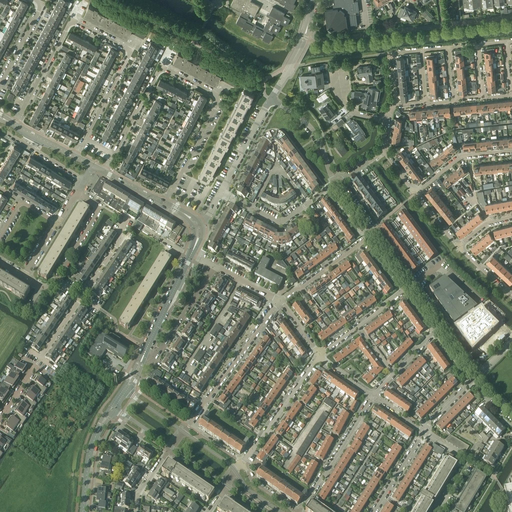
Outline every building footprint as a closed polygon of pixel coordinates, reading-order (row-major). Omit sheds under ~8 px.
[(19,3),(18,6),(24,10),(27,4),(20,1),(19,0),(18,3),(19,3)] [(233,0),(230,5),(230,6),(240,10),(242,11),(244,13),(242,17),(239,16),(236,23),(243,27),(242,29),(249,32),(249,31),(252,33),(252,34),(259,38),(259,37),(262,38),(262,39),(269,43),(273,36),(271,35),(273,32),(277,34),(280,27),(278,26),(280,23),(286,26),(290,19),(289,18),(288,18),(285,17),(283,15),(284,13),(272,7),(269,14),(270,15),(269,17),(263,28),(250,21),(251,20),(248,17),(250,13),(254,15),(259,6),(250,1),(248,0),(233,0)] [(283,7),(287,8),(292,11),(295,5),(293,3),(295,0),(275,0),(284,5),(283,7)] [(325,10),(325,16),(327,26),(328,26),(328,29),(331,28),(331,29),(347,27),(357,25),(355,12),(359,11),(357,1),(353,1),(353,0),(333,0),(334,9),(325,10)] [(376,9),(379,7),(379,8),(384,5),(383,2),(381,0),(375,0),(376,2),(373,3),(376,9)] [(468,8),(473,8),(472,0),(465,0),(466,7),(468,7),(468,8)] [(485,0),(487,6),(487,9),(493,8),(493,4),(492,0),(485,0)] [(57,1),(55,6),(64,10),(66,6),(57,1)] [(99,22),(103,12),(98,10),(99,9),(97,8),(95,7),(94,8),(89,5),(84,14),(99,22)] [(18,6),(15,11),(21,15),(24,10),(18,6)] [(53,10),(61,15),(64,10),(55,6),(53,10)] [(399,10),(397,16),(401,17),(401,16),(406,18),(410,9),(405,7),(404,9),(401,7),(399,10)] [(410,9),(406,18),(410,20),(412,21),(414,17),(415,18),(417,14),(415,13),(416,11),(410,9)] [(10,16),(12,17),(19,20),(21,15),(15,11),(13,10),(10,16)] [(50,15),(59,19),(61,15),(53,10),(50,15)] [(421,13),(425,17),(429,21),(431,18),(427,15),(423,11),(421,13)] [(113,30),(118,20),(112,17),(113,16),(111,15),(109,14),(109,15),(103,12),(99,22),(107,26),(113,30)] [(48,19),(57,24),(59,19),(50,15),(48,19)] [(12,17),(9,22),(16,26),(19,20),(12,17)] [(46,23),(54,28),(57,24),(48,19),(46,23)] [(130,32),(132,28),(127,25),(127,24),(124,22),(123,23),(118,20),(113,30),(127,37),(130,32)] [(9,22),(6,27),(13,31),(16,26),(9,22)] [(52,32),(54,28),(46,23),(43,28),(52,32)] [(6,27),(4,33),(10,36),(13,31),(6,27)] [(41,32),(50,37),(52,32),(43,28),(41,32)] [(133,33),(143,39),(146,34),(136,28),(133,33)] [(39,37),(47,41),(50,37),(41,32),(39,37)] [(66,39),(72,42),(76,35),(70,32),(66,39)] [(4,33),(1,38),(7,42),(10,36),(4,33)] [(76,35),(72,42),(78,45),(81,38),(76,35)] [(36,41),(45,46),(47,41),(39,37),(36,41)] [(81,38),(78,45),(83,47),(86,41),(81,38)] [(34,45),(43,50),(45,46),(36,41),(34,45)] [(86,41),(83,47),(88,50),(91,43),(86,41)] [(91,43),(88,50),(93,53),(97,46),(91,43)] [(150,43),(148,47),(157,52),(159,47),(150,43)] [(34,45),(32,50),(41,54),(43,50),(34,45)] [(144,49),(143,51),(146,52),(154,56),(155,57),(157,52),(148,47),(147,50),(144,49)] [(110,48),(107,53),(114,57),(117,51),(116,51),(111,48),(110,48)] [(484,58),(495,57),(492,57),(492,51),(491,51),(491,49),(488,49),(489,51),(484,52),(484,58)] [(32,50),(29,54),(38,59),(41,54),(32,50)] [(146,52),(143,56),(152,61),(154,56),(146,52)] [(188,69),(193,59),(187,56),(188,55),(186,54),(184,53),(183,55),(178,52),(173,61),(179,64),(182,66),(188,69)] [(455,55),(456,61),(463,60),(466,60),(465,54),(463,54),(462,52),(457,52),(457,55),(455,55)] [(66,53),(63,58),(70,61),(72,56),(66,53)] [(107,53),(105,58),(111,62),(114,57),(107,53)] [(27,59),(36,63),(38,59),(29,54),(27,59)] [(426,58),(427,64),(435,63),(434,55),(429,55),(429,58),(426,58)] [(143,56),(141,61),(150,65),(152,61),(143,56)] [(63,58),(60,63),(67,67),(70,61),(63,58)] [(105,58),(102,64),(109,67),(111,62),(105,58)] [(25,63),(34,68),(36,63),(27,59),(26,61),(24,60),(23,62),(25,63)] [(202,76),(207,67),(202,64),(202,63),(200,62),(198,61),(198,62),(193,59),(188,69),(193,71),(202,76)] [(141,61),(139,65),(147,70),(150,65),(141,61)] [(25,63),(22,68),(31,72),(34,68),(25,63)] [(60,63),(57,69),(64,72),(67,67),(60,63)] [(102,64),(99,69),(106,73),(109,67),(102,64)] [(139,65),(136,70),(145,74),(147,70),(139,65)] [(312,74),(301,76),(303,87),(323,85),(321,73),(320,73),(319,65),(311,66),(312,74)] [(366,82),(373,81),(370,65),(356,67),(358,76),(365,75),(366,82)] [(212,69),(207,67),(202,76),(210,81),(217,84),(219,79),(221,74),(216,71),(216,70),(215,69),(213,68),(212,69)] [(20,72),(29,77),(31,72),(22,68),(21,70),(19,69),(19,71),(20,72)] [(57,69),(54,74),(61,77),(64,72),(57,69)] [(99,69),(96,74),(103,78),(106,73),(99,69)] [(136,70),(134,74),(143,79),(145,74),(136,70)] [(18,76),(27,81),(29,77),(20,72),(19,75),(18,76)] [(221,74),(219,79),(233,86),(235,80),(222,73),(221,74)] [(54,74),(52,79),(58,83),(61,77),(54,74)] [(96,74),(94,80),(100,83),(103,78),(96,74)] [(134,74),(132,79),(140,83),(143,79),(134,74)] [(18,76),(16,81),(22,84),(24,85),(27,81),(18,76)] [(52,79),(49,84),(56,88),(58,83),(52,79)] [(132,79),(129,83),(138,88),(140,83),(132,79)] [(160,79),(156,86),(162,89),(165,82),(160,79)] [(94,80),(91,85),(97,89),(100,83),(94,80)] [(13,85),(22,90),(24,85),(22,84),(16,81),(13,85)] [(165,82),(162,89),(167,92),(171,85),(165,82)] [(129,83),(127,87),(136,92),(138,88),(129,83)] [(49,84),(46,90),(53,93),(56,88),(49,84)] [(87,87),(86,89),(95,94),(97,89),(91,85),(88,84),(87,87)] [(13,85),(11,90),(19,94),(22,90),(13,85)] [(171,85),(167,92),(172,94),(176,88),(171,85)] [(378,100),(380,87),(380,86),(376,85),(375,88),(369,87),(368,93),(365,92),(365,93),(354,91),(353,98),(360,99),(360,98),(363,99),(362,106),(370,108),(371,104),(375,105),(376,100),(378,100)] [(127,87),(125,92),(134,96),(136,92),(127,87)] [(176,88),(172,94),(178,97),(181,91),(176,88)] [(86,89),(83,94),(92,99),(95,94),(86,89)] [(46,90),(43,95),(50,99),(53,93),(46,90)] [(240,97),(236,104),(246,109),(248,104),(250,105),(251,103),(251,102),(252,101),(250,100),(253,95),(251,94),(245,90),(244,90),(240,97)] [(181,91),(178,97),(183,100),(187,93),(181,91)] [(125,92),(123,96),(131,101),(134,96),(125,92)] [(83,94),(80,100),(89,104),(92,99),(83,94)] [(40,101),(47,104),(48,105),(50,102),(48,102),(50,99),(43,95),(40,101)] [(200,95),(197,100),(204,104),(207,98),(200,95)] [(123,96),(120,101),(129,105),(131,101),(123,96)] [(78,105),(80,106),(86,110),(89,104),(80,100),(78,105)] [(155,100),(153,105),(159,108),(162,103),(155,100)] [(197,100),(194,105),(201,109),(204,104),(197,100)] [(40,101),(38,106),(44,109),(47,104),(40,101)] [(120,101),(118,105),(127,110),(129,105),(120,101)] [(232,112),(229,119),(238,124),(238,123),(241,118),(242,119),(242,118),(243,117),(244,116),(244,115),(243,115),(246,109),(236,104),(232,112)] [(330,107),(329,107),(326,104),(319,109),(326,119),(327,118),(329,121),(337,115),(335,112),(334,113),(330,107)] [(118,105),(116,110),(124,114),(127,110),(118,105)] [(153,105),(150,110),(156,114),(159,108),(153,105)] [(194,105),(192,111),(198,114),(201,109),(194,105)] [(38,106),(35,111),(43,115),(44,113),(46,114),(48,111),(44,109),(38,106)] [(80,106),(77,111),(83,115),(86,110),(80,106)] [(116,110),(113,114),(122,119),(124,114),(116,110)] [(150,110),(147,116),(148,116),(152,118),(154,119),(156,114),(150,110)] [(35,111),(32,116),(39,120),(40,117),(42,118),(43,115),(35,111)] [(77,111),(74,117),(81,121),(83,115),(77,111)] [(192,111),(189,116),(195,120),(198,114),(192,111)] [(113,114),(111,119),(120,123),(122,119),(113,114)] [(36,125),(39,120),(32,116),(29,122),(36,125)] [(148,116),(147,116),(144,121),(154,126),(157,121),(152,118),(148,116)] [(189,116),(186,122),(193,125),(195,120),(189,116)] [(54,118),(49,127),(51,128),(51,129),(54,131),(55,130),(58,123),(59,121),(54,118)] [(350,118),(346,121),(349,126),(355,134),(353,136),(356,140),(359,138),(362,141),(365,138),(362,134),(364,133),(362,129),(361,129),(355,121),(353,118),(351,120),(350,118)] [(111,119),(109,123),(117,128),(120,123),(111,119)] [(221,133),(231,138),(233,133),(235,133),(236,131),(236,130),(235,129),(238,124),(229,119),(225,126),(221,133)] [(337,122),(336,123),(339,127),(345,123),(342,119),(337,122)] [(144,121),(141,126),(148,130),(151,124),(144,121)] [(186,122),(183,127),(190,130),(193,125),(186,122)] [(58,123),(55,130),(57,131),(56,131),(60,133),(60,132),(64,126),(58,123)] [(109,123),(106,127),(115,132),(117,128),(109,123)] [(334,131),(339,127),(336,123),(334,124),(331,127),(334,131)] [(64,126),(60,132),(62,133),(61,134),(65,136),(66,135),(69,129),(64,126)] [(141,126),(139,132),(145,135),(148,130),(141,126)] [(106,127),(104,132),(113,136),(115,132),(106,127)] [(183,127),(180,132),(187,136),(190,130),(183,127)] [(69,129),(66,135),(67,136),(67,137),(70,139),(71,138),(74,131),(69,129)] [(74,131),(71,138),(73,139),(72,140),(76,142),(76,141),(79,135),(80,134),(74,131)] [(104,132),(102,136),(110,141),(113,136),(104,132)] [(139,132),(136,137),(142,140),(145,135),(139,132)] [(180,132),(178,137),(184,141),(187,136),(180,132)] [(214,147),(214,148),(223,153),(223,152),(226,147),(227,148),(228,146),(228,145),(229,144),(228,144),(231,138),(221,133),(217,141),(214,147)] [(269,135),(273,143),(274,143),(275,143),(276,143),(276,142),(277,139),(278,134),(276,134),(274,134),(272,134),(270,135),(269,135)] [(276,142),(276,143),(277,144),(278,144),(285,139),(284,138),(283,137),(282,136),(280,135),(278,134),(277,139),(276,142)] [(264,139),(263,140),(268,143),(270,144),(271,145),(272,144),(272,143),(273,143),(269,135),(268,135),(266,137),(265,138),(264,139)] [(136,137),(133,142),(140,146),(142,140),(136,137)] [(178,137),(175,143),(181,146),(184,141),(178,137)] [(285,139),(278,144),(281,149),(288,143),(285,139)] [(263,141),(261,145),(269,149),(271,145),(270,144),(268,143),(263,140),(263,141)] [(341,155),(347,151),(340,141),(333,147),(336,151),(337,151),(341,155)] [(428,141),(422,144),(426,148),(428,151),(430,149),(428,147),(431,145),(428,141)] [(133,142),(130,147),(137,151),(140,146),(133,142)] [(175,143),(172,148),(179,151),(181,146),(175,143)] [(288,143),(281,149),(284,153),(291,148),(288,143)] [(447,147),(452,153),(457,149),(452,143),(447,147)] [(261,145),(258,150),(266,154),(269,149),(261,145)] [(13,147),(10,152),(16,156),(19,150),(13,147)] [(130,147),(128,152),(134,156),(137,151),(130,147)] [(443,151),(448,156),(452,153),(447,147),(443,151)] [(172,148),(169,153),(176,157),(179,151),(172,148)] [(206,162),(215,167),(216,167),(218,162),(219,162),(220,161),(220,160),(221,159),(220,158),(223,153),(214,148),(210,155),(206,162)] [(291,148),(284,153),(287,157),(294,152),(291,148)] [(258,150),(256,155),(264,159),(266,154),(258,150)] [(396,155),(399,159),(405,155),(402,150),(401,151),(396,154),(396,155)] [(438,154),(443,160),(448,156),(443,151),(438,154)] [(10,152),(7,157),(13,161),(16,156),(10,152)] [(128,152),(125,158),(131,161),(134,156),(128,152)] [(294,152),(287,157),(290,162),(298,156),(294,152)] [(169,153),(166,159),(173,162),(176,157),(169,153)] [(434,158),(439,164),(443,160),(438,154),(434,158)] [(256,155),(253,160),(261,164),(264,159),(256,155)] [(405,155),(399,159),(402,164),(409,159),(405,155)] [(26,162),(26,163),(32,166),(35,160),(30,156),(26,162)] [(298,156),(290,162),(294,166),(301,161),(298,156)] [(7,157),(4,162),(10,166),(13,161),(7,157)] [(125,158),(122,163),(129,167),(131,161),(125,158)] [(430,161),(434,167),(439,164),(434,158),(430,161)] [(166,159),(164,164),(170,168),(173,162),(166,159)] [(409,159),(402,164),(406,168),(412,164),(409,159)] [(35,160),(32,166),(37,169),(40,163),(35,160)] [(253,160),(251,164),(259,169),(261,164),(253,160)] [(301,161),(294,166),(297,170),(304,165),(301,161)] [(4,162),(1,167),(7,171),(10,166),(4,162)] [(206,162),(198,177),(208,182),(211,176),(212,176),(214,173),(213,172),(215,167),(206,162)] [(37,169),(42,172),(46,166),(40,163),(37,169)] [(119,169),(125,172),(126,172),(129,167),(122,163),(119,169)] [(251,164),(248,169),(256,173),(259,169),(251,164)] [(412,164),(406,168),(409,173),(415,168),(412,164)] [(304,165),(297,170),(300,175),(307,169),(304,165)] [(46,166),(42,172),(47,175),(51,169),(46,166)] [(461,166),(456,170),(459,173),(463,177),(468,172),(466,170),(465,171),(461,166)] [(142,167),(139,174),(141,175),(141,176),(140,176),(144,178),(148,170),(142,167)] [(415,168),(409,173),(412,177),(419,173),(415,168)] [(51,169),(47,175),(52,178),(51,180),(56,172),(51,169)] [(248,169),(246,174),(253,178),(256,173),(248,169)] [(307,169),(300,175),(303,179),(311,174),(307,169)] [(148,170),(144,178),(149,181),(150,180),(153,173),(148,170)] [(451,173),(456,180),(461,176),(459,173),(456,170),(451,173)] [(56,172),(51,180),(56,183),(61,175),(56,172)] [(153,173),(150,180),(152,181),(151,181),(155,183),(155,182),(159,176),(153,173)] [(416,182),(422,177),(419,173),(412,177),(416,182)] [(447,177),(452,183),(456,180),(451,173),(447,177)] [(246,174),(243,179),(251,183),(253,178),(246,174)] [(311,174),(303,179),(306,183),(314,178),(311,174)] [(61,175),(56,183),(61,186),(62,184),(62,185),(66,179),(61,175)] [(155,182),(157,183),(156,184),(160,186),(161,185),(164,178),(159,176),(155,182)] [(164,178),(161,185),(162,186),(162,187),(165,189),(170,179),(165,177),(164,178)] [(436,180),(440,184),(442,187),(445,185),(439,177),(436,180)] [(443,180),(448,186),(452,183),(447,177),(443,180)] [(100,178),(91,193),(99,198),(108,183),(100,178)] [(314,178),(306,183),(309,187),(310,188),(315,184),(316,184),(317,183),(314,178)] [(354,186),(352,187),(354,190),(364,183),(360,178),(352,184),(354,186)] [(66,179),(62,185),(67,188),(71,182),(66,179)] [(243,179),(241,184),(248,188),(251,183),(243,179)] [(15,181),(11,187),(17,191),(20,185),(15,181)] [(364,183),(354,190),(356,193),(358,192),(359,193),(369,186),(366,181),(364,183)] [(108,183),(99,198),(104,202),(103,204),(104,202),(114,186),(108,183)] [(238,189),(239,190),(240,189),(246,193),(246,192),(248,188),(241,184),(238,189)] [(319,188),(316,184),(315,184),(310,188),(309,187),(308,189),(311,193),(319,188)] [(20,185),(17,191),(22,194),(25,188),(20,185)] [(104,202),(103,204),(109,207),(120,190),(114,186),(104,202)] [(369,186),(359,193),(362,197),(372,190),(369,186)] [(27,197),(31,191),(25,188),(22,194),(27,197)] [(425,193),(429,198),(436,193),(432,188),(425,193)] [(248,193),(246,192),(246,193),(240,189),(239,190),(237,194),(245,198),(248,193)] [(484,209),(486,209),(486,212),(492,211),(491,203),(487,204),(484,200),(483,194),(493,192),(493,189),(483,191),(477,192),(479,202),(484,209)] [(120,190),(109,207),(115,211),(125,193),(120,190)] [(286,193),(292,201),(296,197),(291,190),(286,193)] [(372,190),(362,197),(365,202),(375,194),(374,195),(371,191),(372,190)] [(31,191),(27,197),(32,200),(36,194),(31,191)] [(261,200),(266,203),(270,195),(265,192),(261,200)] [(125,193),(115,211),(120,214),(122,212),(132,197),(125,193)] [(282,197),(287,204),(288,203),(292,201),(286,193),(282,197)] [(436,193),(429,198),(433,203),(440,198),(436,193)] [(36,194),(32,200),(37,203),(42,196),(41,195),(40,197),(36,194)] [(367,203),(365,204),(367,207),(379,199),(375,194),(365,202),(367,203)] [(270,195),(266,203),(271,205),(275,197),(270,195)] [(42,196),(37,203),(42,207),(47,199),(42,196)] [(132,197),(122,212),(135,220),(139,213),(140,214),(142,210),(145,205),(132,197)] [(275,197),(271,205),(273,206),(275,207),(276,207),(278,207),(279,207),(279,198),(278,198),(275,197)] [(279,198),(279,207),(280,207),(282,206),(284,205),(286,204),(287,204),(282,197),(279,198)] [(440,198),(433,203),(437,208),(444,202),(440,198)] [(47,199),(42,207),(47,210),(51,204),(51,203),(52,202),(47,199)] [(320,203),(324,208),(329,204),(326,199),(320,203)] [(379,199),(367,207),(369,210),(371,209),(372,211),(382,203),(379,199)] [(444,202),(437,208),(441,213),(448,207),(444,202)] [(382,203),(372,211),(375,215),(384,208),(385,208),(382,203)] [(51,204),(47,210),(52,213),(56,207),(51,204)] [(81,204),(77,211),(86,216),(90,210),(81,204)] [(326,214),(333,209),(329,204),(324,208),(327,213),(326,214)] [(141,216),(137,222),(134,228),(140,231),(143,225),(144,226),(153,210),(147,206),(141,216)] [(235,214),(236,215),(239,210),(231,206),(228,211),(229,211),(235,214)] [(448,207),(441,213),(445,218),(452,212),(448,207)] [(384,208),(375,215),(378,219),(387,213),(384,208)] [(333,209),(326,214),(329,219),(337,214),(333,209)] [(153,210),(144,226),(149,229),(158,215),(159,213),(153,210)] [(236,215),(235,214),(229,211),(228,211),(227,210),(224,215),(232,219),(235,215),(236,215)] [(72,218),(69,224),(78,229),(80,226),(81,224),(85,217),(86,216),(77,211),(76,211),(72,218)] [(400,222),(408,216),(405,211),(397,217),(400,222)] [(452,212),(445,218),(449,223),(452,220),(453,221),(457,218),(456,216),(456,217),(452,212)] [(158,215),(149,229),(155,233),(165,217),(159,213),(158,215)] [(474,217),(479,223),(483,219),(478,213),(474,217)] [(337,214),(329,219),(333,224),(335,223),(340,219),(337,214)] [(224,215),(222,220),(230,224),(232,219),(224,215)] [(404,226),(411,220),(408,216),(400,222),(404,226)] [(165,217),(155,233),(161,236),(170,220),(165,217)] [(469,220),(474,226),(479,223),(474,217),(469,220)] [(246,218),(242,226),(249,229),(253,221),(248,218),(247,219),(246,218)] [(335,223),(338,228),(344,224),(340,219),(335,223)] [(170,220),(161,236),(167,239),(170,234),(172,232),(176,224),(170,220)] [(222,220),(219,224),(227,229),(230,224),(222,220)] [(407,230),(415,225),(411,220),(404,226),(407,230)] [(465,224),(470,230),(474,226),(469,220),(465,224)] [(253,221),(249,229),(253,231),(254,231),(258,223),(253,221)] [(254,231),(253,231),(252,233),(257,236),(262,226),(258,223),(254,231)] [(64,231),(61,236),(70,242),(72,239),(73,237),(75,235),(77,230),(78,229),(69,224),(68,225),(64,231)] [(176,224),(172,232),(179,237),(184,229),(176,224)] [(219,224),(217,229),(225,233),(227,229),(219,224)] [(338,228),(342,233),(347,228),(344,224),(338,228)] [(460,237),(465,233),(460,227),(457,230),(453,224),(451,225),(460,237)] [(460,227),(465,233),(470,230),(465,224),(460,227)] [(383,235),(390,229),(387,225),(379,230),(383,235)] [(410,235),(418,229),(415,225),(407,230),(410,235)] [(262,226),(257,236),(262,238),(263,236),(267,228),(262,226)] [(295,237),(300,233),(297,230),(298,229),(298,228),(297,227),(296,226),(295,226),(294,226),(290,229),(295,237)] [(263,236),(262,238),(267,241),(272,231),(267,228),(263,236)] [(344,239),(351,233),(347,228),(342,233),(345,237),(344,239)] [(217,229),(214,234),(222,238),(225,233),(217,229)] [(291,240),(295,237),(290,229),(285,233),(286,234),(290,240),(291,240)] [(386,239),(394,233),(390,229),(383,235),(386,239)] [(414,239),(421,233),(418,229),(410,235),(414,239)] [(109,231),(104,238),(112,243),(114,238),(115,239),(117,236),(109,231)] [(272,231),(267,241),(271,243),(272,241),(273,241),(276,235),(277,233),(272,231)] [(170,234),(167,239),(175,244),(179,237),(172,232),(170,234)] [(351,233),(344,239),(347,244),(355,238),(351,233)] [(389,244),(397,238),(394,233),(386,239),(389,244)] [(417,243),(424,238),(421,233),(414,239),(417,243)] [(484,237),(489,243),(493,239),(488,233),(484,237)] [(214,234),(212,239),(220,243),(222,238),(214,234)] [(283,236),(285,245),(289,244),(292,241),(291,240),(290,240),(286,234),(285,235),(284,236),(283,236)] [(272,241),(271,243),(272,244),(271,246),(277,247),(277,245),(278,245),(280,236),(279,236),(278,236),(276,235),(273,241),(272,241)] [(57,244),(53,249),(62,255),(66,249),(67,247),(70,242),(61,236),(61,237),(57,244)] [(480,240),(485,246),(489,243),(484,237),(480,240)] [(102,242),(111,248),(112,247),(112,246),(110,245),(112,243),(104,238),(102,242)] [(392,248),(400,242),(397,238),(389,244),(392,248)] [(420,248),(428,242),(424,238),(417,243),(420,248)] [(212,239),(209,244),(211,245),(211,244),(217,248),(217,247),(217,248),(220,243),(212,239)] [(475,244),(480,250),(485,246),(480,240),(475,244)] [(124,245),(121,249),(128,254),(129,254),(132,249),(131,249),(132,246),(125,241),(123,244),(124,245)] [(99,246),(106,251),(108,248),(110,249),(111,249),(111,248),(102,242),(99,246)] [(396,252),(403,247),(400,242),(392,248),(396,252)] [(423,252),(431,246),(428,242),(420,248),(423,252)] [(216,254),(219,248),(217,248),(217,247),(217,248),(211,244),(211,245),(209,244),(210,245),(208,249),(216,254)] [(470,247),(475,253),(480,250),(475,244),(470,247)] [(327,247),(333,254),(338,251),(334,245),(331,247),(330,245),(327,247)] [(94,249),(106,257),(106,256),(106,255),(104,254),(106,251),(99,246),(96,250),(94,249)] [(427,257),(434,251),(431,246),(423,252),(427,257)] [(327,258),(333,254),(327,247),(322,250),(324,252),(324,253),(327,258)] [(399,257),(407,251),(403,247),(396,252),(399,257)] [(49,256),(45,262),(55,267),(57,264),(58,262),(59,260),(62,255),(53,249),(53,250),(49,256)] [(93,254),(93,255),(100,259),(102,256),(104,258),(105,257),(106,257),(94,249),(91,253),(93,254)] [(116,251),(126,258),(128,254),(121,249),(119,252),(117,250),(116,251)] [(118,254),(116,257),(123,262),(126,258),(116,251),(115,252),(116,253),(118,254)] [(226,259),(232,262),(236,254),(231,251),(226,259)] [(236,254),(232,262),(236,264),(242,254),(237,251),(236,254)] [(402,261),(410,255),(407,251),(399,257),(402,261)] [(434,251),(427,257),(430,261),(437,255),(434,251)] [(319,256),(323,262),(327,258),(324,253),(319,256)] [(360,257),(363,262),(369,258),(366,253),(360,257)] [(163,254),(159,260),(168,266),(172,260),(163,254)] [(242,254),(236,264),(241,267),(246,257),(242,254)] [(89,260),(98,266),(99,265),(98,264),(97,264),(100,259),(93,255),(89,260)] [(405,265),(413,260),(410,255),(402,261),(405,265)] [(492,255),(486,262),(490,266),(497,259),(492,255)] [(314,260),(318,265),(323,262),(319,256),(314,260)] [(110,260),(120,266),(123,262),(116,257),(114,260),(112,259),(111,259),(110,260)] [(246,257),(241,267),(246,269),(250,261),(251,259),(246,257)] [(254,275),(279,288),(283,280),(265,271),(270,262),(263,258),(254,275)] [(363,262),(367,267),(372,262),(369,258),(363,262)] [(250,261),(246,269),(251,272),(255,264),(256,262),(251,259),(250,261)] [(287,271),(289,270),(282,261),(279,259),(276,265),(287,271)] [(497,259),(490,266),(495,270),(501,264),(497,259)] [(89,260),(85,267),(92,272),(95,267),(96,268),(97,268),(98,266),(89,260)] [(112,263),(110,266),(117,271),(120,266),(110,260),(110,261),(110,262),(112,263)] [(154,267),(151,273),(160,279),(161,276),(163,273),(167,266),(168,266),(159,260),(158,261),(154,267)] [(309,263),(313,269),(318,265),(314,260),(309,263)] [(409,270),(416,264),(413,260),(405,265),(409,270)] [(41,269),(38,275),(47,280),(49,276),(51,274),(54,268),(55,267),(45,262),(41,269)] [(367,267),(370,271),(376,267),(372,262),(367,267)] [(304,267),(308,272),(313,269),(309,263),(304,267)] [(342,267),(346,272),(351,268),(347,263),(342,267)] [(416,264),(409,270),(412,274),(420,268),(416,264)] [(501,264),(495,270),(500,275),(506,268),(501,264)] [(104,271),(113,277),(117,271),(110,266),(107,270),(106,269),(105,269),(104,271)] [(82,271),(92,278),(92,276),(92,275),(90,274),(92,272),(85,267),(82,271)] [(299,271),(303,276),(308,272),(304,267),(299,271)] [(337,270),(341,276),(346,272),(342,267),(337,270)] [(370,271),(373,276),(379,271),(376,267),(370,271)] [(506,268),(500,275),(505,279),(511,272),(506,268)] [(332,274),(336,279),(341,276),(337,270),(332,274)] [(79,275),(86,280),(88,277),(90,278),(91,278),(92,278),(82,271),(79,275)] [(105,274),(102,278),(109,283),(113,277),(104,271),(103,272),(104,273),(105,274)] [(294,274),(298,280),(303,276),(299,271),(294,274)] [(373,276),(377,280),(383,276),(379,271),(373,276)] [(143,286),(152,292),(152,291),(154,288),(155,286),(159,279),(160,279),(151,273),(150,273),(146,280),(143,286)] [(327,278),(331,283),(336,279),(332,274),(327,278)] [(84,284),(86,280),(79,275),(76,279),(77,280),(75,282),(83,287),(85,285),(84,284)] [(0,285),(12,293),(18,284),(11,280),(5,276),(0,284),(0,285)] [(377,280),(380,285),(386,281),(383,276),(377,280)] [(109,283),(102,278),(100,281),(98,279),(97,280),(96,281),(106,287),(109,283)] [(214,285),(221,289),(222,290),(228,282),(221,278),(219,280),(218,280),(217,282),(216,282),(214,285)] [(322,281),(328,288),(332,285),(331,283),(327,278),(322,281)] [(439,302),(440,303),(444,309),(443,310),(444,310),(449,316),(449,317),(454,324),(477,308),(465,297),(464,298),(463,296),(464,296),(445,278),(429,289),(434,295),(433,296),(434,295),(439,302),(438,303),(439,302)] [(103,291),(106,287),(96,281),(96,282),(98,283),(96,287),(103,291)] [(317,285),(323,293),(323,292),(328,288),(322,281),(317,285)] [(380,285),(383,290),(389,285),(386,281),(380,285)] [(25,300),(30,291),(22,287),(18,284),(12,293),(25,300)] [(213,291),(211,293),(218,298),(220,295),(219,295),(220,293),(219,292),(221,289),(214,285),(212,287),(213,288),(212,290),(213,291)] [(313,288),(317,294),(318,296),(323,293),(317,285),(313,288)] [(393,290),(389,285),(383,290),(387,294),(393,290)] [(135,299),(144,304),(148,298),(149,296),(152,292),(143,286),(139,293),(135,299)] [(100,295),(103,291),(96,287),(93,290),(92,290),(90,293),(100,299),(101,296),(100,295)] [(308,292),(312,297),(317,294),(313,288),(308,292)] [(238,290),(234,298),(239,300),(240,298),(243,292),(238,290)] [(243,292),(240,298),(245,301),(248,295),(243,292)] [(206,297),(204,300),(211,304),(213,301),(214,302),(215,300),(216,300),(218,298),(211,293),(210,295),(209,295),(207,297),(206,297)] [(63,298),(60,303),(67,308),(70,304),(71,304),(73,301),(64,295),(62,297),(63,298)] [(248,295),(245,301),(251,304),(254,298),(248,295)] [(366,299),(367,301),(371,306),(376,303),(371,295),(366,299)] [(39,296),(28,314),(33,317),(44,300),(39,296)] [(254,298),(251,304),(256,307),(256,308),(259,309),(261,305),(262,303),(259,302),(259,301),(254,298)] [(131,305),(127,311),(136,317),(138,313),(140,311),(141,308),(144,304),(135,299),(131,305)] [(203,306),(201,308),(208,313),(210,310),(209,310),(210,308),(209,307),(211,304),(204,300),(203,302),(203,303),(202,305),(203,306)] [(362,305),(366,310),(371,306),(367,301),(362,305)] [(356,306),(357,308),(361,314),(366,310),(362,305),(361,302),(356,306)] [(399,307),(403,312),(408,307),(405,302),(399,307)] [(57,307),(67,314),(68,313),(68,312),(66,311),(67,308),(60,303),(57,307)] [(292,307),(296,312),(302,308),(298,303),(292,307)] [(55,311),(62,316),(64,313),(66,315),(67,314),(57,307),(55,311)] [(80,310),(77,314),(84,319),(87,315),(87,314),(88,312),(81,307),(79,310),(80,310)] [(408,307),(403,312),(406,316),(412,311),(408,307)] [(196,312),(194,315),(201,319),(204,316),(204,317),(205,315),(207,315),(208,313),(201,308),(200,310),(199,310),(197,312),(196,312)] [(302,308),(296,312),(299,317),(306,312),(302,308)] [(353,312),(356,317),(361,314),(357,308),(353,312)] [(346,313),(348,316),(351,321),(356,317),(353,312),(351,309),(346,313)] [(55,311),(50,318),(52,319),(59,323),(60,322),(60,321),(59,320),(62,316),(55,311)] [(127,311),(119,324),(128,330),(136,317),(127,311)] [(406,316),(409,321),(415,316),(412,311),(406,316)] [(481,311),(458,329),(474,351),(496,326),(481,311)] [(306,312),(299,317),(303,321),(309,317),(306,312)] [(384,316),(388,322),(393,318),(389,313),(384,316)] [(72,317),(81,324),(81,323),(83,324),(86,320),(84,319),(77,314),(75,317),(73,316),(72,316),(72,317)] [(244,314),(241,319),(247,323),(250,318),(244,314)] [(193,321),(191,323),(198,328),(200,329),(203,324),(200,322),(201,319),(194,315),(193,317),(193,318),(192,320),(193,321)] [(343,319),(347,324),(351,321),(348,316),(343,319)] [(379,320),(383,325),(388,322),(384,316),(379,320)] [(415,316),(409,321),(413,325),(419,321),(415,316)] [(73,320),(71,323),(79,328),(81,324),(72,317),(71,318),(71,319),(73,320)] [(303,321),(306,326),(312,321),(309,317),(303,321)] [(50,318),(46,324),(52,327),(54,328),(56,324),(57,325),(58,325),(59,323),(52,319),(50,318)] [(241,319),(238,324),(243,328),(247,323),(241,319)] [(282,319),(274,325),(278,330),(280,328),(285,324),(282,319)] [(338,323),(342,328),(347,324),(343,319),(338,323)] [(374,324),(378,329),(383,325),(379,320),(374,324)] [(413,325),(416,330),(422,325),(419,321),(413,325)] [(66,328),(74,334),(79,328),(71,323),(69,327),(68,326),(67,326),(66,328)] [(186,327),(184,329),(191,334),(194,331),(194,332),(196,330),(198,331),(200,329),(198,328),(191,323),(190,325),(189,325),(187,327),(186,327)] [(333,326),(337,332),(342,328),(338,323),(333,326)] [(52,334),(53,335),(54,333),(54,332),(52,331),(54,328),(52,327),(46,324),(43,328),(52,334)] [(238,324),(234,329),(240,333),(243,328),(238,324)] [(285,324),(280,328),(283,333),(289,329),(285,324)] [(369,328),(373,333),(378,329),(374,324),(369,328)] [(416,330),(420,334),(426,330),(422,325),(416,330)] [(328,330),(332,335),(337,332),(333,326),(328,330)] [(39,331),(48,337),(50,334),(52,335),(53,335),(52,334),(43,328),(41,332),(39,331)] [(66,331),(63,335),(70,340),(74,334),(66,328),(65,329),(65,330),(66,331)] [(228,333),(237,338),(240,333),(234,329),(232,328),(228,333)] [(364,331),(367,335),(368,337),(373,333),(369,328),(364,331)] [(183,336),(181,338),(188,343),(190,340),(189,340),(190,338),(190,337),(191,334),(184,329),(183,332),(183,333),(182,335),(183,336)] [(289,329),(283,333),(287,338),(293,334),(289,329)] [(324,334),(327,339),(332,335),(328,330),(323,334),(324,334)] [(38,336),(47,343),(48,342),(48,341),(46,340),(48,337),(39,331),(37,335),(38,336)] [(99,362),(99,361),(106,350),(114,355),(113,357),(113,356),(113,357),(116,359),(116,358),(117,357),(122,360),(130,347),(132,348),(109,333),(108,333),(110,334),(109,336),(108,336),(107,337),(101,333),(88,355),(99,362)] [(231,334),(227,339),(233,343),(237,338),(228,333),(231,334)] [(293,334),(287,338),(291,343),(296,339),(293,334)] [(322,342),(327,339),(324,334),(323,334),(318,337),(322,342)] [(57,338),(67,344),(70,340),(63,335),(61,338),(59,336),(58,337),(57,338)] [(35,341),(42,345),(44,343),(46,344),(47,344),(47,343),(38,336),(35,341)] [(265,337),(261,343),(267,347),(270,341),(265,337)] [(59,340),(57,344),(64,348),(67,344),(57,338),(57,339),(59,340)] [(176,342),(174,344),(181,349),(184,346),(184,347),(186,345),(187,345),(188,343),(181,338),(180,340),(179,340),(177,342),(176,342)] [(222,343),(230,348),(233,343),(227,339),(225,338),(222,343)] [(360,338),(354,342),(359,348),(364,344),(360,338)] [(296,339),(291,343),(293,346),(291,348),(292,349),(294,348),(300,344),(296,339)] [(404,344),(409,349),(413,345),(408,340),(404,344)] [(39,349),(42,345),(35,341),(30,347),(38,353),(40,350),(39,349)] [(218,348),(227,353),(230,348),(222,343),(218,348)] [(258,347),(266,353),(263,351),(267,347),(261,343),(258,347)] [(64,348),(57,344),(56,346),(53,345),(52,346),(62,353),(64,348)] [(173,351),(171,353),(178,358),(180,355),(179,355),(180,353),(180,352),(181,349),(174,344),(173,347),(173,348),(172,350),(173,351)] [(300,344),(294,348),(298,353),(303,349),(300,344)] [(345,349),(350,355),(356,350),(352,344),(345,349)] [(359,348),(363,354),(369,350),(364,344),(359,348)] [(404,344),(400,349),(405,353),(409,349),(404,344)] [(433,344),(427,349),(430,353),(436,349),(433,344)] [(59,357),(62,353),(52,346),(51,347),(52,348),(54,349),(52,352),(59,357)] [(254,352),(262,358),(266,353),(258,347),(254,352)] [(215,353),(217,354),(223,358),(227,353),(218,348),(215,353)] [(300,355),(297,357),(301,362),(308,357),(306,354),(307,354),(303,349),(298,353),(300,355)] [(339,353),(343,359),(350,355),(345,349),(339,353)] [(396,353),(400,357),(405,353),(400,349),(396,353)] [(430,353),(433,358),(439,353),(436,349),(430,353)] [(363,354),(368,360),(373,356),(369,350),(363,354)] [(46,358),(54,363),(59,357),(52,352),(49,356),(48,355),(46,358)] [(251,357),(256,361),(259,363),(262,358),(254,352),(251,357)] [(166,357),(164,360),(172,364),(174,361),(176,360),(177,360),(178,358),(171,353),(170,355),(169,355),(167,357),(166,357)] [(333,358),(337,364),(339,363),(343,359),(339,353),(333,358)] [(391,357),(396,362),(400,357),(396,353),(391,357)] [(439,353),(433,358),(437,363),(443,358),(439,353)] [(217,354),(214,359),(220,363),(223,358),(217,354)] [(368,360),(372,366),(378,362),(373,356),(368,360)] [(251,357),(247,362),(253,366),(256,361),(251,357)] [(387,362),(388,363),(391,367),(396,362),(391,357),(387,362)] [(416,363),(422,368),(426,364),(420,358),(416,363)] [(437,363),(440,368),(447,363),(443,358),(437,363)] [(214,359),(211,364),(217,368),(220,363),(214,359)] [(163,366),(161,368),(168,373),(170,370),(169,369),(170,368),(170,367),(172,364),(164,360),(163,362),(163,363),(162,365),(163,366)] [(247,362),(243,367),(249,371),(253,366),(247,362)] [(372,366),(374,369),(379,374),(383,369),(378,362),(372,366)] [(17,363),(12,371),(18,375),(20,373),(23,374),(26,369),(17,363)] [(412,367),(418,372),(422,368),(416,363),(412,367)] [(447,363),(440,368),(444,372),(450,367),(447,363)] [(211,364),(208,369),(213,373),(217,368),(211,364)] [(243,367),(240,372),(245,376),(249,371),(243,367)] [(287,370),(283,375),(289,379),(292,374),(293,371),(288,367),(286,370),(287,370)] [(408,370),(414,376),(418,372),(412,367),(408,370)] [(208,369),(204,374),(210,378),(213,373),(208,369)] [(374,369),(368,374),(373,379),(379,374),(374,369)] [(9,375),(7,378),(16,384),(19,379),(17,378),(18,375),(12,371),(10,370),(8,374),(9,375)] [(405,374),(410,380),(414,376),(408,370),(405,374)] [(150,379),(151,384),(156,388),(160,381),(158,380),(162,375),(161,373),(157,371),(155,371),(153,374),(152,373),(151,375),(152,376),(150,379)] [(308,383),(313,386),(318,379),(321,374),(317,371),(308,383)] [(240,372),(236,377),(242,381),(245,376),(240,372)] [(318,379),(320,380),(322,378),(326,381),(330,375),(326,372),(323,376),(321,374),(318,379)] [(198,378),(201,379),(207,383),(210,378),(204,374),(202,373),(198,378)] [(368,374),(363,380),(368,385),(373,379),(368,374)] [(400,379),(406,384),(410,380),(405,374),(400,379)] [(283,375),(280,380),(285,384),(289,379),(283,375)] [(330,375),(326,381),(331,384),(335,378),(330,375)] [(36,383),(34,386),(44,393),(46,389),(43,386),(46,382),(37,377),(34,382),(36,383)] [(236,377),(233,382),(238,386),(242,381),(236,377)] [(448,382),(453,388),(457,384),(455,381),(456,380),(454,377),(452,379),(452,378),(448,382)] [(3,381),(0,385),(8,390),(10,387),(13,389),(16,384),(7,378),(5,382),(3,381)] [(335,378),(331,384),(336,388),(340,381),(335,378)] [(201,379),(198,384),(203,388),(207,383),(201,379)] [(396,383),(402,388),(406,384),(400,379),(396,383)] [(280,380),(276,385),(282,389),(285,384),(280,380)] [(160,381),(156,388),(161,391),(167,383),(166,383),(165,385),(160,381)] [(340,381),(336,388),(340,391),(344,385),(340,381)] [(233,382),(229,387),(235,391),(238,386),(233,382)] [(443,387),(449,392),(453,388),(448,382),(443,387)] [(167,383),(161,391),(166,394),(170,388),(168,386),(169,385),(167,383)] [(198,384),(194,389),(200,393),(203,388),(198,384)] [(0,395),(6,399),(9,394),(7,393),(8,390),(0,385),(0,395)] [(276,385),(273,390),(278,394),(282,389),(276,385)] [(344,385),(340,391),(345,394),(349,388),(344,385)] [(31,387),(27,392),(36,398),(38,394),(42,396),(44,393),(34,386),(32,388),(31,387)] [(170,388),(166,394),(171,398),(177,390),(171,386),(170,388)] [(229,387),(226,391),(232,395),(235,391),(229,387)] [(311,387),(308,392),(313,396),(317,391),(311,387)] [(440,390),(445,396),(449,392),(443,387),(440,390)] [(349,388),(345,394),(350,397),(354,391),(349,388)] [(177,390),(171,398),(176,401),(182,393),(177,390)] [(273,390),(269,395),(275,399),(278,394),(273,390)] [(384,397),(389,400),(393,394),(388,391),(386,390),(384,393),(386,394),(384,397)] [(436,394),(441,400),(445,396),(440,390),(436,394)] [(226,391),(222,396),(228,400),(232,395),(226,391)] [(354,391),(350,397),(354,401),(359,395),(354,391)] [(26,398),(24,400),(34,407),(36,404),(33,401),(36,398),(27,392),(24,397),(26,398)] [(308,392),(304,397),(310,401),(313,396),(308,392)] [(182,393),(176,401),(182,405),(186,399),(181,395),(182,393)] [(393,394),(389,400),(393,404),(398,397),(393,394)] [(432,398),(437,404),(441,400),(436,394),(432,398)] [(464,398),(470,404),(474,400),(468,394),(464,398)] [(269,395),(266,400),(271,404),(275,399),(269,395)] [(186,399),(182,405),(187,408),(192,411),(197,403),(192,399),(192,400),(187,396),(186,399)] [(218,402),(224,406),(228,400),(222,396),(218,402)] [(304,397),(301,402),(306,406),(310,401),(304,397)] [(398,397),(393,404),(398,407),(402,400),(398,397)] [(260,403),(262,405),(268,409),(271,404),(266,400),(263,398),(260,403)] [(323,403),(332,409),(335,404),(327,398),(323,403)] [(428,402),(433,408),(437,404),(432,398),(428,402)] [(460,402),(466,408),(470,404),(464,398),(460,402)] [(20,402),(17,407),(25,413),(28,409),(32,411),(34,407),(24,400),(22,403),(20,402)] [(402,400),(398,407),(403,410),(407,404),(402,400)] [(354,401),(350,409),(349,411),(354,414),(359,404),(354,401)] [(424,406),(429,412),(433,408),(428,402),(424,406)] [(456,406),(462,411),(466,408),(460,402),(456,406)] [(296,403),(293,408),(298,412),(302,407),(296,403)] [(407,404),(403,410),(407,413),(412,407),(407,404)] [(262,405),(259,410),(264,414),(268,409),(262,405)] [(376,406),(371,413),(376,416),(381,410),(376,406)] [(420,410),(425,416),(429,412),(424,406),(420,410)] [(452,410),(457,416),(462,411),(456,406),(452,410)] [(15,413),(14,415),(24,422),(26,419),(23,416),(25,413),(17,407),(14,412),(15,413)] [(293,408),(289,413),(295,417),(298,412),(293,408)] [(479,419),(486,412),(482,408),(479,411),(475,415),(479,419)] [(259,410),(255,415),(261,419),(264,414),(259,410)] [(381,410),(376,416),(381,419),(385,413),(381,410)] [(414,416),(417,419),(418,417),(421,420),(425,416),(420,410),(415,414),(416,415),(414,416)] [(448,414),(453,420),(457,416),(452,410),(448,414)] [(317,422),(299,450),(296,455),(301,458),(328,415),(324,412),(317,422)] [(342,412),(340,417),(346,421),(349,416),(342,412)] [(486,412),(479,419),(482,423),(483,423),(490,416),(486,412)] [(249,418),(252,420),(258,424),(261,419),(255,415),(253,413),(249,418)] [(289,413),(286,418),(291,422),(295,417),(289,413)] [(385,413),(381,419),(385,423),(390,416),(385,413)] [(444,418),(449,424),(453,420),(448,414),(444,418)] [(10,417),(7,422),(15,427),(18,424),(22,426),(24,422),(14,415),(12,418),(10,417)] [(390,416),(385,423),(390,426),(394,419),(390,416)] [(490,416),(483,423),(486,427),(494,420),(493,419),(490,416)] [(340,417),(337,423),(344,426),(346,421),(340,417)] [(240,455),(245,447),(204,418),(198,426),(240,455)] [(286,418),(282,423),(288,427),(291,422),(286,418)] [(440,422),(445,428),(449,424),(444,418),(440,422)] [(394,419),(390,426),(394,429),(399,422),(394,419)] [(258,424),(252,420),(248,425),(254,429),(258,424)] [(494,420),(486,427),(490,430),(490,431),(497,423),(494,420)] [(12,436),(14,437),(16,434),(13,431),(15,427),(7,422),(4,427),(5,428),(4,430),(8,433),(12,436)] [(399,422),(394,429),(399,432),(404,426),(399,422)] [(441,432),(445,428),(440,422),(436,426),(441,432)] [(282,423),(279,428),(284,432),(288,427),(282,423)] [(337,423),(334,428),(341,431),(344,426),(337,423)] [(497,423),(490,431),(494,434),(501,427),(497,423),(497,424),(497,423)] [(363,426),(360,430),(366,435),(370,430),(363,426)] [(404,426),(399,432),(404,436),(408,429),(404,426)] [(501,427),(494,434),(494,435),(498,438),(502,435),(505,431),(501,427)] [(279,428),(275,433),(281,437),(284,432),(279,428)] [(332,433),(338,436),(341,431),(334,428),(332,433)] [(408,429),(404,436),(409,439),(410,437),(413,432),(408,429)] [(360,430),(357,435),(364,439),(366,435),(360,430)] [(115,439),(121,443),(126,436),(123,434),(124,433),(121,431),(120,432),(118,435),(115,433),(111,440),(113,441),(115,439)] [(0,446),(2,448),(4,444),(8,446),(10,442),(5,438),(0,435),(0,446)] [(355,441),(361,444),(364,439),(357,435),(354,440),(355,441)] [(129,437),(128,438),(126,436),(121,443),(120,446),(127,451),(132,445),(133,443),(131,442),(132,440),(131,440),(132,439),(129,437)] [(273,437),(269,442),(275,446),(278,441),(273,437)] [(327,437),(324,442),(331,445),(334,441),(327,437)] [(355,441),(352,446),(359,450),(362,445),(361,444),(355,441)] [(269,442),(266,447),(271,451),(275,446),(269,442)] [(324,442),(321,447),(328,451),(331,445),(324,442)] [(492,447),(501,453),(501,452),(503,448),(504,448),(500,445),(495,442),(495,443),(492,447)] [(434,452),(433,453),(437,456),(438,455),(441,456),(444,452),(433,445),(430,449),(430,450),(434,452)] [(137,453),(143,457),(147,451),(145,449),(146,448),(143,446),(142,447),(141,447),(140,447),(136,452),(137,453)] [(349,450),(354,454),(355,455),(359,450),(352,446),(349,450)] [(392,450),(399,454),(402,450),(395,446),(392,450)] [(422,451),(429,455),(432,451),(434,452),(433,453),(434,452),(430,450),(430,449),(425,446),(422,451)] [(269,456),(269,457),(270,458),(274,452),(271,451),(266,447),(263,450),(262,450),(261,451),(268,456),(269,456)] [(321,447),(319,453),(325,456),(328,451),(321,447)] [(489,452),(498,457),(501,453),(492,447),(489,452)] [(348,450),(345,454),(351,459),(354,454),(349,450),(348,450)] [(392,450),(389,455),(396,459),(399,454),(392,450)] [(147,451),(143,457),(148,461),(153,454),(150,452),(147,451)] [(264,463),(261,467),(264,469),(267,465),(264,463),(269,457),(269,456),(268,456),(261,451),(256,458),(261,462),(261,461),(264,463)] [(422,451),(419,456),(426,460),(429,455),(422,451)] [(486,457),(495,462),(498,457),(489,452),(486,456),(487,456),(486,457)] [(319,453),(316,458),(323,461),(325,456),(319,453)] [(103,456),(102,463),(110,465),(111,458),(114,459),(115,456),(108,454),(107,457),(103,456)] [(345,454),(342,459),(348,464),(351,459),(345,454)] [(447,454),(420,498),(412,511),(428,511),(433,505),(431,504),(433,501),(435,502),(457,465),(455,464),(458,460),(447,454)] [(296,455),(285,472),(290,475),(301,459),(301,458),(296,455)] [(389,455),(386,460),(393,464),(396,459),(389,455)] [(419,456),(416,461),(423,465),(426,460),(419,456)] [(495,462),(486,457),(484,461),(483,461),(488,464),(492,467),(492,466),(495,462)] [(342,459),(339,464),(345,468),(348,464),(342,459)] [(386,460),(383,465),(390,469),(393,464),(386,460)] [(174,477),(209,501),(214,492),(168,461),(162,471),(165,474),(164,476),(168,479),(170,477),(171,479),(173,478),(174,477)] [(416,461),(413,465),(420,470),(421,467),(423,465),(416,461)] [(311,462),(309,467),(316,471),(318,465),(311,462)] [(103,474),(111,475),(111,472),(108,472),(110,465),(102,463),(100,470),(104,471),(103,474)] [(339,464),(336,469),(342,473),(345,468),(339,464)] [(380,469),(385,473),(386,474),(390,469),(383,465),(380,469)] [(413,465),(410,470),(417,474),(420,470),(413,465)] [(127,475),(136,481),(137,480),(138,480),(140,477),(139,476),(141,473),(133,466),(132,467),(132,468),(131,470),(132,471),(131,471),(133,472),(130,477),(127,475)] [(309,467),(306,472),(313,476),(316,471),(309,467)] [(297,505),(303,498),(262,468),(256,476),(297,505)] [(379,468),(376,473),(382,478),(385,473),(380,469),(379,468)] [(336,469),(333,474),(339,478),(342,473),(336,469)] [(410,470),(407,475),(413,479),(417,474),(410,470)] [(464,511),(486,477),(476,471),(454,509),(452,511),(464,511)] [(306,472),(303,477),(310,481),(313,476),(306,472)] [(376,473),(372,478),(379,482),(382,478),(376,473)] [(333,474),(330,479),(336,483),(339,478),(333,474)] [(128,479),(125,484),(132,489),(136,483),(135,483),(136,481),(127,475),(126,477),(128,479)] [(407,475),(404,480),(411,484),(413,479),(407,475)] [(303,477),(301,482),(308,486),(310,481),(303,477)] [(372,478),(370,483),(376,487),(379,482),(372,478)] [(155,486),(162,491),(164,492),(169,484),(161,479),(159,481),(155,486)] [(330,479),(327,483),(333,488),(336,483),(330,479)] [(404,480),(401,485),(408,489),(411,484),(404,480)] [(327,483),(323,488),(330,493),(333,488),(327,483)] [(370,483),(367,488),(373,492),(376,487),(370,483)] [(401,485),(398,489),(405,493),(408,489),(401,485)] [(98,488),(97,495),(107,496),(108,496),(111,497),(111,495),(107,493),(108,490),(109,490),(109,487),(102,486),(102,489),(98,488)] [(155,486),(151,492),(158,496),(162,491),(155,486)] [(323,488),(320,493),(327,497),(330,493),(323,488)] [(367,488),(363,493),(370,497),(373,492),(367,488)] [(398,489),(395,494),(401,499),(405,493),(398,489)] [(150,501),(153,503),(154,501),(158,496),(151,492),(148,497),(151,499),(150,501)] [(320,493),(318,498),(324,502),(327,497),(320,493)] [(363,493),(360,498),(367,502),(370,497),(363,493)] [(398,503),(401,499),(395,494),(392,499),(398,503)] [(97,495),(96,502),(99,502),(99,503),(99,507),(97,507),(97,511),(98,511),(102,511),(103,509),(105,510),(106,503),(107,503),(108,496),(107,496),(97,495)] [(360,498),(357,502),(364,507),(367,502),(360,498)] [(243,511),(233,505),(225,499),(216,511),(243,511)] [(121,508),(113,507),(113,510),(124,511),(125,511),(125,508),(128,509),(129,502),(121,501),(121,504),(121,508)] [(331,511),(321,504),(320,505),(313,501),(306,511),(331,511)] [(357,502),(354,507),(361,511),(364,507),(357,502)]
